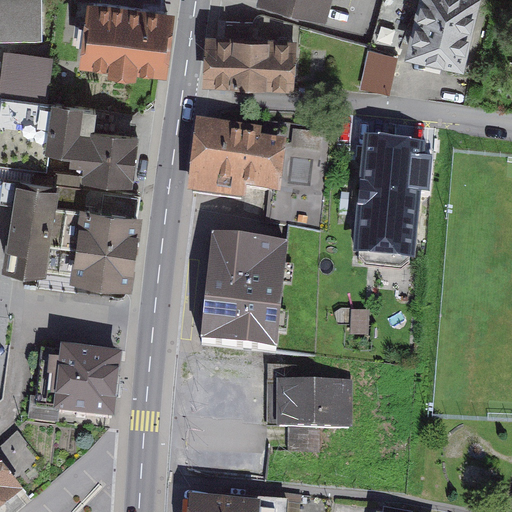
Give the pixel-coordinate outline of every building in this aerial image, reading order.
[(0,0),(0,43),(41,44),(42,0),(0,0)] [(257,0),(256,6),(325,26),(332,0),(257,0)] [(476,2),(467,0),(423,0),(410,58),(461,69),(476,2)] [(86,1),(78,59),(160,70),(168,13),(161,10),(114,4),(86,1)] [(294,43),(213,39),(211,85),(292,90),(294,43)] [(396,58),(371,51),(362,87),(387,94),(396,58)] [(51,103),(53,59),(3,56),(1,101),(51,103)] [(103,107),(57,101),(50,154),(74,157),(71,179),(134,187),(140,137),(100,132),(103,107)] [(293,149),(200,135),(190,202),(248,210),(249,200),(285,206),(293,149)] [(420,158),(372,154),(362,264),(410,268),(420,158)] [(141,203),(17,187),(6,273),(130,289),(141,203)] [(284,249),(214,242),(204,345),(274,352),(284,249)] [(124,363),(67,357),(61,419),(117,425),(124,363)] [(349,384),(279,383),(278,424),(348,426),(349,384)] [(0,461),(0,511),(13,511),(31,499),(0,461)] [(254,511),(255,506),(190,502),(188,511),(254,511)]
